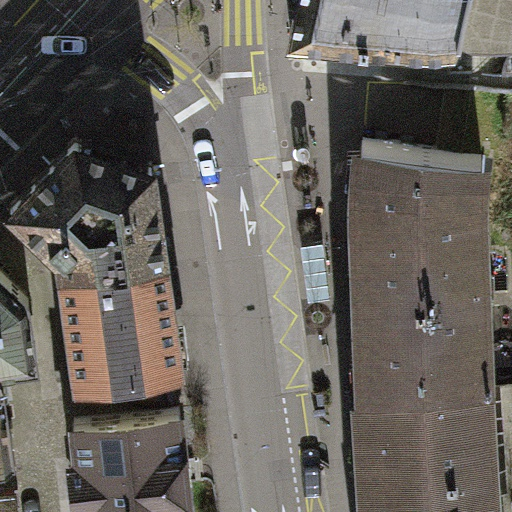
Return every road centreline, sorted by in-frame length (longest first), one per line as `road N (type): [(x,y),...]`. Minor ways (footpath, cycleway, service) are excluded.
road 1 (tertiary): [(278,511),(237,178)]
road 2 (tertiary): [(237,178),(157,69),(95,34),(55,29)]
road 3 (tertiary): [(237,178),(238,0)]
